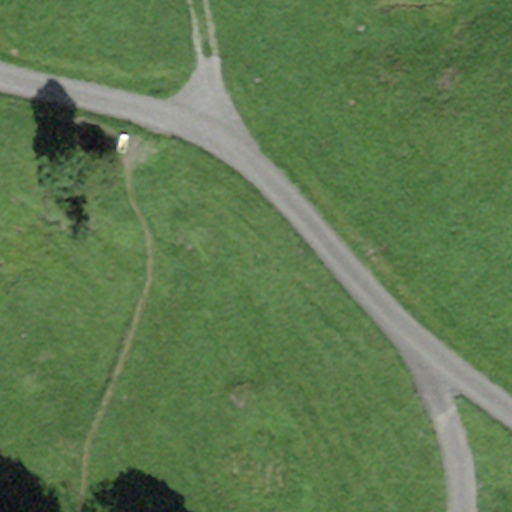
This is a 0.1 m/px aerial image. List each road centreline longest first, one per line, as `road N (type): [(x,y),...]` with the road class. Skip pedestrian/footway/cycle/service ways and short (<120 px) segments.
road 1 (track): [(404,332),(446,417),(461,511)]
road 2 (track): [(511,413),(404,332)]
road 3 (track): [(207,132),(208,69),(193,0)]
